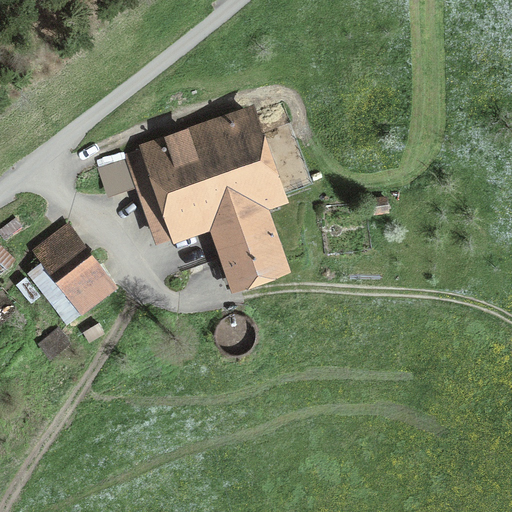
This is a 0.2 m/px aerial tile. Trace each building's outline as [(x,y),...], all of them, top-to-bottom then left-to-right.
[(173,240),(174,244),(210,231),(231,293),(291,272),(269,210),(288,203),(253,106),(139,146),(140,149),(173,240)] [(173,240),(140,149),(124,155),(156,246),(173,240)] [(35,250),(82,310),(116,284),(68,223),(35,250)] [(0,272),(17,257),(0,238),(0,272)] [(241,336),(254,335),(253,315),(229,316),(231,345),(242,345),(241,336)]
